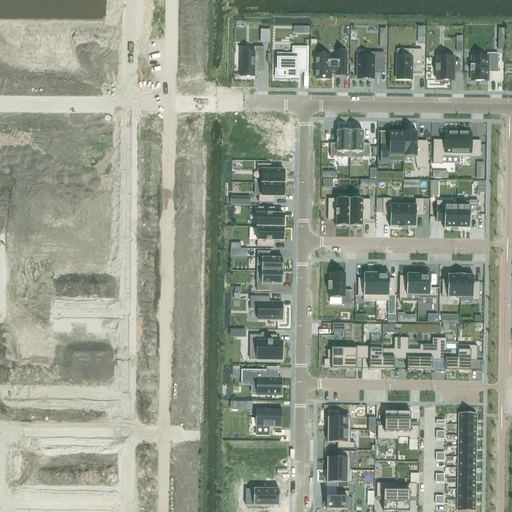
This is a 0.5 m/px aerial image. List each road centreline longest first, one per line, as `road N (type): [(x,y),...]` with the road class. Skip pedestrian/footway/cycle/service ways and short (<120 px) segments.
road 1 (residential): [(125,432),(129,104)]
road 2 (residential): [(304,106),(511,109)]
road 3 (residential): [(0,505),(124,506),(125,432)]
road 4 (residential): [(302,242),(485,244)]
road 5 (residential): [(300,384),(482,386)]
road 6 (residential): [(129,104),(304,106)]
road 7 (residential): [(302,242),(300,384)]
road 8 (residential): [(304,106),(302,242)]
road 9 (residential): [(0,103),(129,104)]
road 10 (residential): [(300,384),(298,511)]
road 11 (residential): [(0,432),(125,432)]
